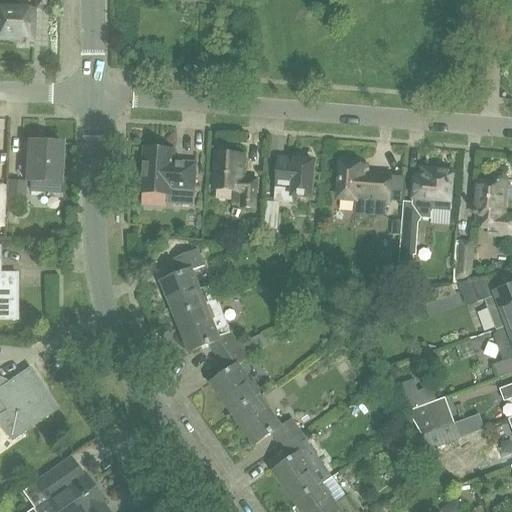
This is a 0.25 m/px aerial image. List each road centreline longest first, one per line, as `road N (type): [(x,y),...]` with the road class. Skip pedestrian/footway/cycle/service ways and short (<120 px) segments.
road 1 (residential): [(231,511),(110,330),(98,270),(92,96)]
road 2 (residential): [(486,127),(92,96)]
road 3 (residential): [(486,127),(506,0)]
